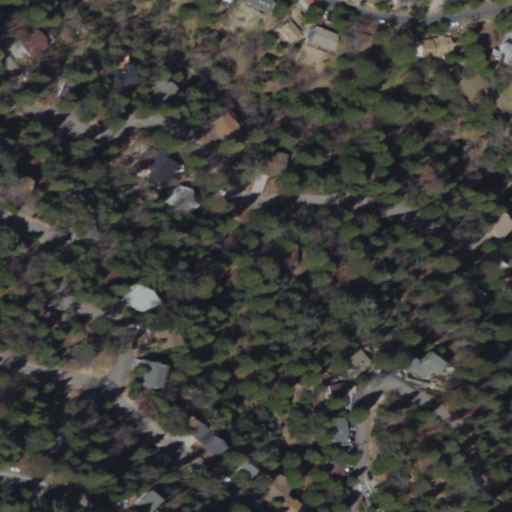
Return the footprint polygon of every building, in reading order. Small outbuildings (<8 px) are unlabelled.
[(241,0),(240,6),(263,14),(267,0),(241,0)] [(272,33),(286,46),(301,30),(286,17),(272,33)] [(304,44),(327,51),(333,34),(309,27),(304,44)] [(447,40),(414,39),(414,55),(447,56),(447,40)] [(497,65),(511,68),(511,48),(497,45),(495,53),(499,54),(497,65)] [(131,66),(109,67),(110,87),(132,86),(131,66)] [(156,98),(168,99),(169,85),(156,84),(156,98)] [(221,141),(237,129),(226,116),(211,127),(221,141)] [(285,155),(258,151),(255,170),(282,174),(285,155)] [(188,189),(176,189),(175,213),(187,213),(188,189)] [(505,214),(486,211),(482,238),(502,240),(505,214)] [(511,270),(511,248),(506,247),(501,268),(511,270)] [(142,314),(149,294),(124,286),(117,306),(142,314)] [(422,381),(427,373),(433,377),(441,363),(424,352),(416,365),(412,362),(406,372),(422,381)] [(410,361),(395,354),(391,364),(406,371),(410,361)] [(140,364),(140,388),(158,388),(159,365),(140,364)] [(344,385),(332,386),(331,383),(323,383),(325,409),(345,407),(344,385)] [(210,460),(220,448),(191,421),(180,433),(210,460)] [(343,421),(326,421),(326,446),(343,446),(343,421)] [(57,436),(34,431),(31,447),(53,452),(57,436)] [(253,466),(231,458),(225,473),(248,481),(253,466)] [(339,462),(321,462),(322,486),(333,485),(333,506),(348,506),(348,488),(340,488),(339,462)] [(124,508),(128,511),(144,511),(155,502),(142,490),(124,508)]
